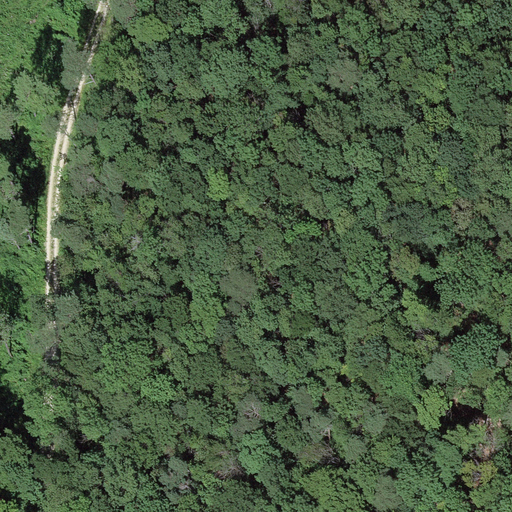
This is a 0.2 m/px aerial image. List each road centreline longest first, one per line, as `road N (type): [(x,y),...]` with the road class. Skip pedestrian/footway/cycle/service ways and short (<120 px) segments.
road 1 (track): [(221,511),(231,292),(275,151),(356,0)]
road 2 (track): [(41,511),(50,146),(100,0)]
